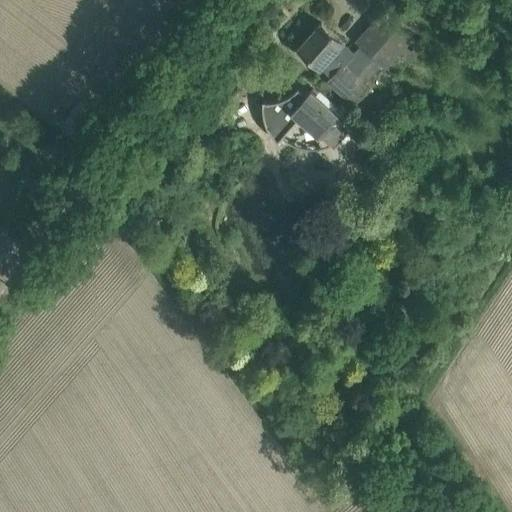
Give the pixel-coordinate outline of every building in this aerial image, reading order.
[(383,63),(397,75),(424,45),(383,9),(357,39),(361,43),(383,63)] [(367,80),(383,63),(361,43),(354,51),(321,22),(299,48),(328,74),(325,77),(354,103),(371,84),(367,80)] [(511,75),(486,52),(462,79),(511,123),(511,75)] [(306,94),(298,87),(293,92),(290,94),(288,95),(282,98),(279,99),(272,101),(266,101),(263,100),(262,109),(263,117),(264,121),(268,128),(270,132),(272,135),(278,141),(299,117),(332,146),(350,124),(310,90),(306,94)] [(361,248),(346,258),(357,273),(371,263),(361,248)]
